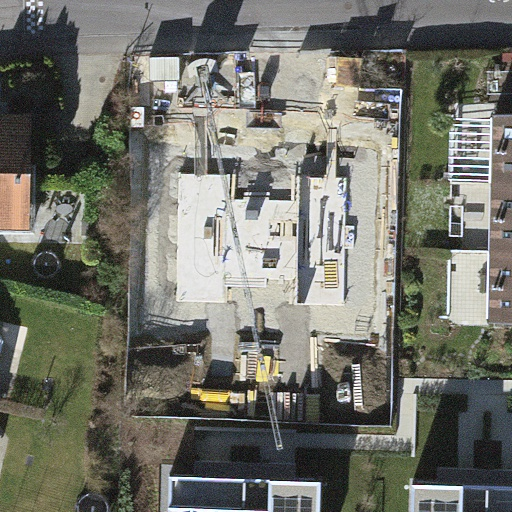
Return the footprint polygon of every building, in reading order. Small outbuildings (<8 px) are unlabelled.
[(0,229),(32,229),(32,167),(25,167),(25,119),(5,119),(0,125),(0,229)] [(325,141),(177,138),(175,238),(323,241),(325,141)] [(0,364),(9,320),(0,318),(0,364)] [(0,384),(0,457),(1,458),(15,387),(0,384)] [(318,511),(319,479),(169,476),(168,511),(318,511)] [(511,511),(511,483),(413,480),(411,511),(511,511)]
